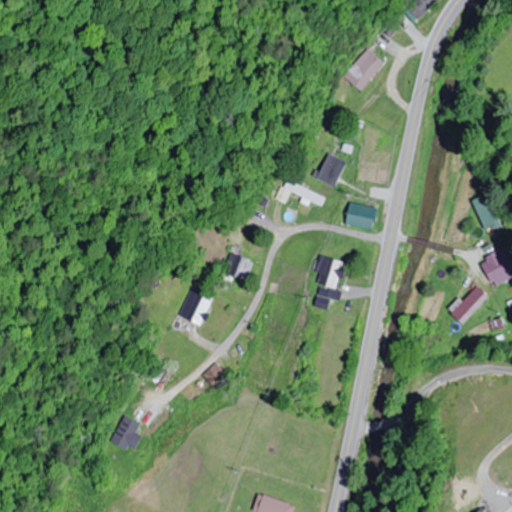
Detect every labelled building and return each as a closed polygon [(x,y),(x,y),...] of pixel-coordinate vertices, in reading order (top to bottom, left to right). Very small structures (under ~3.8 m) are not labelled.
[(415,24),(440,0),(416,0),(404,12),(415,24)] [(361,92),(386,65),(368,49),(343,76),(361,92)] [(336,189),(347,163),(328,155),(316,181),(336,189)] [(284,189),(322,209),(326,201),(288,180),(284,189)] [(506,233),(490,194),(476,200),(492,239),(506,233)] [(378,207),(350,203),(347,226),(374,230),(378,207)] [(511,277),(511,257),(506,247),(482,261),(497,287),(511,277)] [(253,261),(231,253),(224,273),(245,281),(253,261)] [(329,299),(341,302),(343,291),(341,290),(346,261),(324,257),(314,312),(326,314),(329,299)] [(454,313),(464,323),(490,297),(480,287),(454,313)] [(179,314),(201,326),(215,300),(193,288),(179,314)] [(507,326),(502,315),(480,325),(485,336),(507,326)] [(225,373),(216,364),(205,375),(214,384),(225,373)] [(133,452),(141,436),(135,433),(140,423),(124,414),(111,441),(133,452)] [(255,511),(295,511),(297,506),(260,493),(254,511),(255,511)] [(497,511),(485,502),(477,511),(497,511)]
